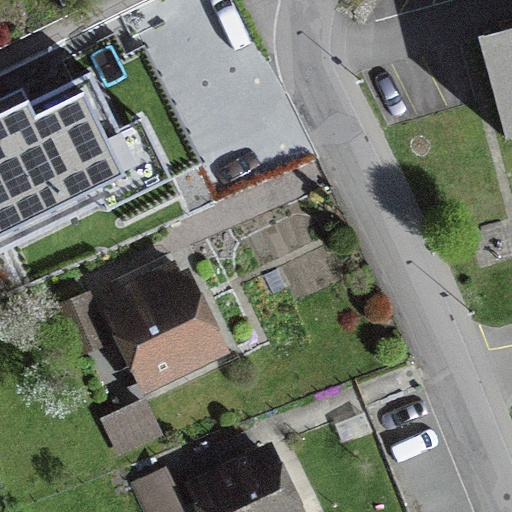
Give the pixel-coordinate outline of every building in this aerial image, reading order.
[(511,28),(480,37),(504,124),(511,122),(511,28)] [(0,252),(145,181),(91,72),(0,116),(0,252)] [(146,380),(215,346),(175,263),(105,297),(146,380)] [(80,353),(107,340),(87,294),(58,307),(80,353)] [(293,511),(265,452),(232,468),(225,454),(210,461),(216,475),(197,485),(209,511),(293,511)]
